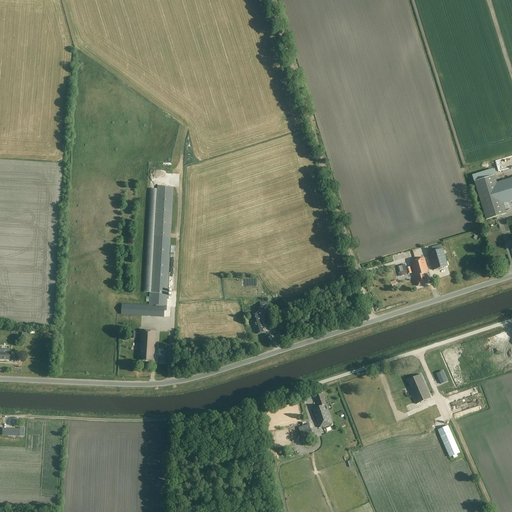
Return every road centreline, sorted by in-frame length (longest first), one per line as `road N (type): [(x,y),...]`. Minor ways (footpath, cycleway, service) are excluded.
road 1 (tertiary): [(0,378),(143,385),(188,379),(511,275)]
road 2 (track): [(371,321),(271,0)]
road 3 (unclassified): [(261,401),(511,320)]
road 4 (track): [(261,401),(183,419),(25,416)]
road 5 (track): [(418,350),(492,511)]
